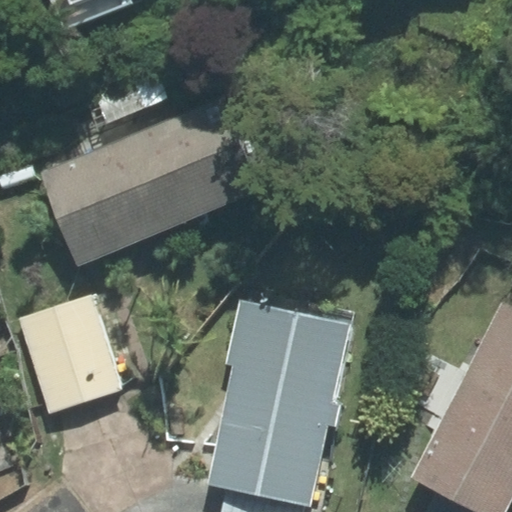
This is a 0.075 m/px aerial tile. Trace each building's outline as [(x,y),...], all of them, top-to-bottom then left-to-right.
[(52,0),(62,24),(128,0),(52,0)] [(167,96),(157,69),(85,97),(95,124),(167,96)] [(79,261),(262,186),(226,95),(42,171),(79,261)] [(122,385),(89,288),(15,314),(47,410),(122,385)] [(314,503),(353,318),(245,296),(231,362),(237,362),(212,481),(231,485),(224,511),(305,511),(308,502),(314,503)] [(490,511),(499,511),(511,487),(511,302),(500,296),(410,470),(437,484),(421,511),(489,511),(490,511)]
